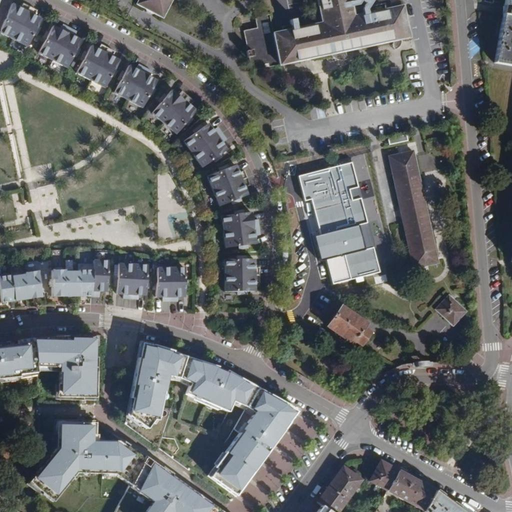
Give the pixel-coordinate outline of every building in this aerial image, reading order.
[(135,0),(132,6),(161,20),(171,0),(135,0)] [(313,0),(318,23),(273,33),(269,15),(255,18),(257,28),(243,31),(248,50),(245,51),(247,58),(250,58),(252,70),(279,64),(280,66),(284,65),(409,38),(402,6),(391,8),(389,0),(313,0)] [(511,0),(504,0),(504,4),(509,5),(507,16),(502,15),(494,63),(511,66),(511,0)] [(12,6),(0,34),(13,41),(30,9),(23,5),(21,10),(12,6)] [(30,9),(13,41),(27,48),(34,36),(38,28),(42,21),(34,17),(37,12),(30,9)] [(46,42),(40,54),(54,62),(71,29),(64,26),(61,31),(54,27),(50,34),(46,42)] [(71,29),(54,62),(67,69),(74,57),(78,49),(82,42),(74,38),(77,33),(71,29)] [(84,62),(78,74),(92,82),(109,49),(102,46),(99,51),(92,47),(88,54),(84,62)] [(109,49),(92,82),(105,89),(112,77),(116,68),(120,62),(113,58),(115,52),(109,49)] [(122,82),(116,94),(130,101),(147,69),(140,65),(137,70),(130,67),(126,73),(122,82)] [(147,69),(130,101),(143,109),(150,96),(154,88),(158,81),(151,77),(153,72),(147,69)] [(152,114),(164,125),(189,97),(183,92),(179,96),(172,91),(167,97),(161,104),(152,114)] [(189,97),(164,125),(177,135),(185,125),(192,118),(197,112),(190,107),(194,102),(189,97)] [(184,142),(193,155),(223,135),(219,128),(214,132),(209,125),(203,129),(195,135),(184,142)] [(223,135),(193,155),(202,168),(213,161),(221,155),(227,151),(222,144),(227,141),(223,135)] [(388,158),(398,202),(401,202),(405,222),(403,222),(413,267),(437,262),(412,153),(388,158)] [(350,162),(297,176),(304,202),(311,200),(320,235),(314,236),(321,260),(326,259),(333,285),(380,273),(373,247),(364,249),(358,226),(367,223),(360,198),(351,201),(349,190),(357,188),(350,162)] [(208,177),(213,192),(247,180),(244,172),(238,175),(236,167),(229,169),(220,172),(208,177)] [(213,192),(219,207),(231,203),(240,200),(247,197),(244,189),(249,187),(247,180),(213,192)] [(220,217),(222,233),(259,229),(258,221),(252,222),(251,214),(244,215),(234,216),(220,217)] [(222,233),(224,249),(238,248),(247,247),(255,246),(254,238),(260,237),(259,229),(222,233)] [(108,262),(93,261),(93,264),(92,296),(92,297),(99,297),(100,292),(107,292),(107,286),(107,276),(108,262)] [(225,261),(224,277),(259,277),(259,269),(254,269),(255,261),(247,261),(237,261),(225,261)] [(51,271),(51,297),(92,296),(93,264),(78,265),(78,272),(65,273),(65,271),(64,271),(61,269),(55,269),(52,271),(51,271)] [(131,300),(133,265),(119,264),(118,278),(117,287),(117,294),(124,295),(124,299),(131,300)] [(148,266),(133,265),(131,300),(139,300),(139,296),(146,296),(147,280),(148,266)] [(169,268),(154,268),(154,297),(161,297),(161,301),(169,302),(169,268)] [(183,268),(169,268),(169,302),(176,302),(176,297),(183,297),(183,268)] [(0,297),(1,303),(41,298),(38,272),(37,272),(34,270),(27,271),(25,274),(24,274),(24,275),(11,277),(11,276),(10,276),(7,274),(1,275),(0,275),(0,297)] [(224,277),(224,293),(237,293),(246,293),(254,293),(254,285),(259,285),(259,277),(224,277)] [(436,309),(449,322),(453,317),(456,320),(464,312),(448,297),(436,309)] [(361,345),(370,332),(363,326),(365,323),(340,307),(327,327),(351,343),(354,340),(361,345)] [(44,338),(32,340),(35,369),(58,369),(58,386),(56,386),(56,394),(60,395),(60,398),(70,398),(70,401),(76,401),(82,401),(82,391),(90,391),(89,395),(96,394),(96,386),(97,339),(84,338),(73,338),(70,338),(51,337),(49,338),(48,338),(44,338)] [(35,369),(32,340),(0,344),(0,379),(18,378),(18,376),(29,375),(28,370),(35,370),(35,369)] [(202,360),(201,360),(185,356),(186,354),(184,353),(173,351),(157,346),(152,345),(152,346),(141,344),(138,358),(135,371),(129,398),(131,399),(127,416),(145,429),(153,418),(156,419),(161,399),(160,398),(162,391),(166,375),(177,378),(190,383),(185,393),(200,400),(201,398),(208,401),(212,403),(211,405),(226,412),(229,405),(241,411),(249,416),(206,475),(234,494),(262,455),(296,409),(278,399),(277,398),(251,384),(238,377),(221,369),(215,366),(212,364),(202,360)] [(129,483),(141,459),(116,441),(94,440),(94,435),(95,435),(95,426),(89,426),(89,430),(82,430),(82,420),(76,420),(70,420),(70,422),(60,422),(60,426),(56,426),(56,435),(58,435),(57,446),(36,473),(39,475),(32,484),(50,499),(55,493),(58,495),(76,473),(114,474),(128,485),(129,483)] [(221,511),(220,511),(210,504),(208,506),(196,497),(197,495),(188,488),(185,486),(180,483),(173,478),(143,456),(141,459),(129,483),(128,485),(125,492),(149,510),(146,511),(221,511)] [(368,482),(386,492),(397,471),(391,468),(379,462),(368,482)] [(337,511),(361,481),(343,467),(337,476),(317,502),(329,511),(337,511)] [(397,471),(386,492),(389,494),(422,511),(433,491),(417,483),(399,473),(397,471)] [(460,511),(433,491),(422,511),(421,511),(460,511)]
